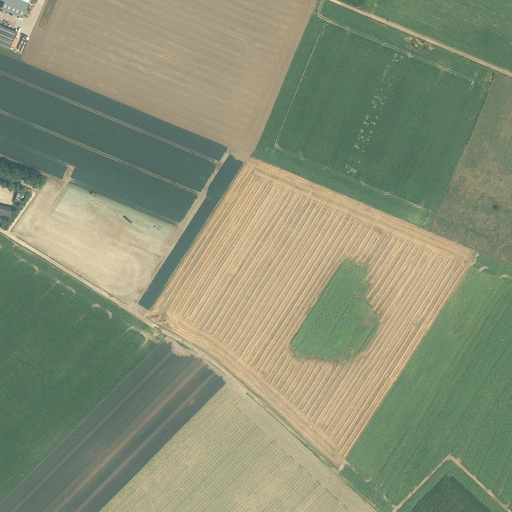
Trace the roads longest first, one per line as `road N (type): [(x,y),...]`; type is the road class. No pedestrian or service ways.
road 1 (track): [(373,511),(216,367),(0,236)]
road 2 (track): [(328,0),(511,77)]
